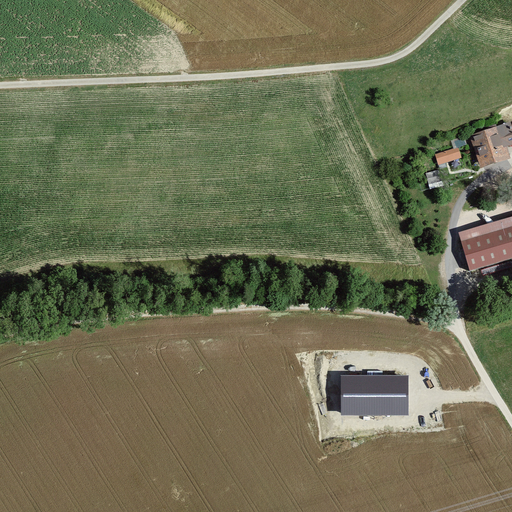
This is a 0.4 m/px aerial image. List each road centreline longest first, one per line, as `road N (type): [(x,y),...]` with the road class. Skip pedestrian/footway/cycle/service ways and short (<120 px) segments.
road 1 (track): [(0,86),(379,63),(409,48),(460,0)]
road 2 (track): [(453,324),(323,305),(93,317),(0,337)]
